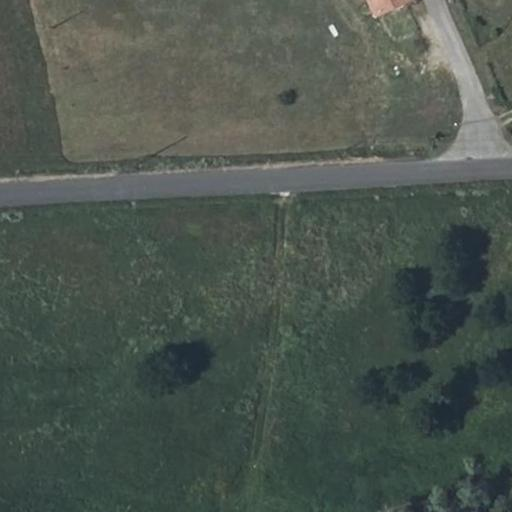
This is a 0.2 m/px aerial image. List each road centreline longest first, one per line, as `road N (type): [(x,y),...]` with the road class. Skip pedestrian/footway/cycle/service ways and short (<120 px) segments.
road 1 (tertiary): [(0,196),(511,169)]
road 2 (track): [(252,511),(279,300),(283,181)]
